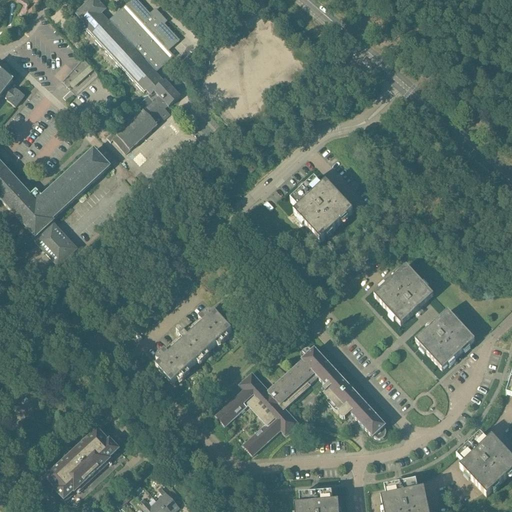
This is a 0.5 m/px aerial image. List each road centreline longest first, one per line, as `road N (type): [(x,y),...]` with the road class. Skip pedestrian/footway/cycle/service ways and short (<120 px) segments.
road 1 (residential): [(356,461),(227,464),(101,336)]
road 2 (residential): [(219,227),(317,138),(353,126)]
road 3 (residential): [(101,336),(219,227)]
road 4 (residential): [(419,442),(311,325)]
road 5 (residential): [(0,429),(101,336)]
road 6 (tertiary): [(409,90),(511,180)]
road 7 (residential): [(311,325),(219,227)]
road 8 (residential): [(495,336),(454,414),(419,442)]
road 9 (tertiary): [(305,0),(397,80)]
